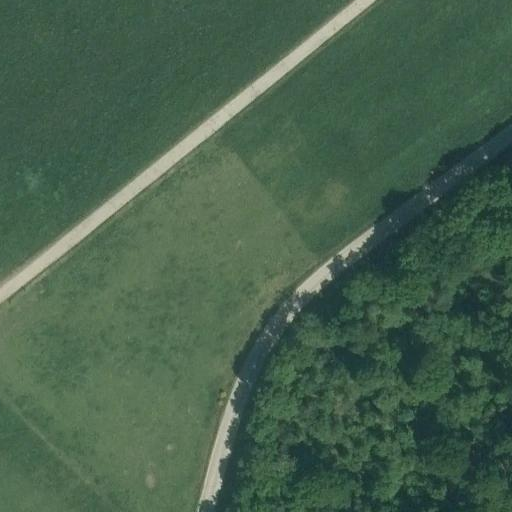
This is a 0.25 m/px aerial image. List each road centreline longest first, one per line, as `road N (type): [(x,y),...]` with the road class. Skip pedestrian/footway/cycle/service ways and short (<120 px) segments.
road 1 (track): [(213,511),(240,410),(284,316),(511,131)]
road 2 (unclassified): [(361,0),(0,293)]
